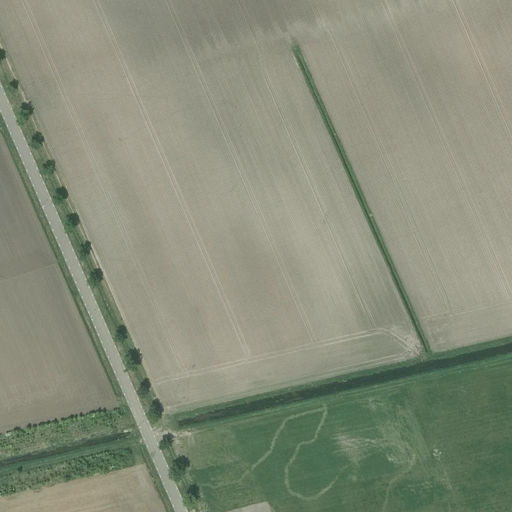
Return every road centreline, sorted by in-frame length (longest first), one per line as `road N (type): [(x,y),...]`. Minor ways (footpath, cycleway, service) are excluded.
road 1 (unclassified): [(179,511),(0,95)]
road 2 (track): [(149,443),(511,360)]
